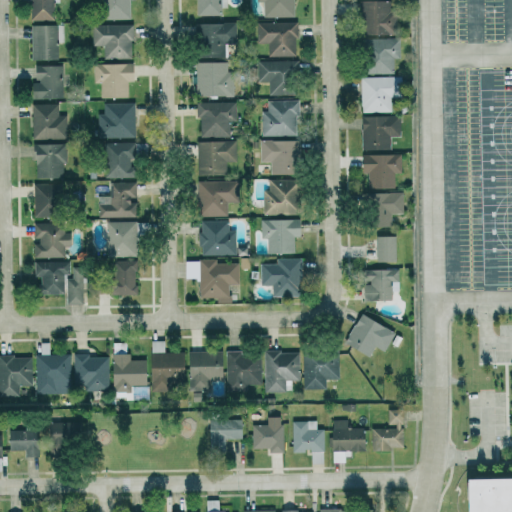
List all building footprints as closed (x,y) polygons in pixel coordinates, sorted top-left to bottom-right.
[(54,19),(53,0),(28,0),(29,20),(54,19)] [(91,0),(91,1),(99,1),(100,19),(130,19),(129,0),(91,0)] [(218,0),(193,0),(193,15),(219,15),(218,0)] [(262,17),(294,16),(293,0),(254,0),(254,1),(262,1),(262,17)] [(393,34),(393,9),(387,9),(387,0),(357,1),(357,34),(393,34)] [(255,22),(255,43),(267,42),(267,56),(295,56),(294,21),(255,22)] [(194,57),(222,56),(222,44),(234,43),(233,22),(194,23),(194,57)] [(28,25),(29,60),(57,60),(56,42),(62,42),(62,28),(60,28),(60,24),(28,25)] [(91,24),(91,45),(102,45),(102,59),(129,59),(129,24),(91,24)] [(398,38),(360,38),(360,73),(392,73),(391,58),(398,57),(398,38)] [(296,60),(255,61),(256,82),(266,81),(267,95),(290,94),(290,76),(297,75),(296,60)] [(195,96),(230,95),(229,61),(194,62),(195,96)] [(92,63),(92,83),(99,82),(99,97),(126,97),(126,81),(130,81),(130,63),(92,63)] [(61,65),(32,65),(31,80),(30,80),(30,99),(60,99),(61,65)] [(388,112),(388,99),(397,99),(397,76),(358,77),(359,112),(388,112)] [(265,111),(259,111),(260,135),(296,134),(295,99),(265,100),(265,111)] [(198,137),(227,136),(227,121),(234,121),(234,101),(194,102),(195,117),(198,117),(198,137)] [(133,137),(133,102),(102,102),(102,113),(96,113),(96,137),(133,137)] [(59,104),(30,103),(30,138),(58,139),(59,104)] [(358,116),(359,150),(388,149),(387,136),(398,136),(398,115),(358,116)] [(268,161),(268,175),(294,174),(293,139),(258,140),(258,162),(268,161)] [(195,175),(224,174),(224,160),(234,160),(234,140),(195,140),(195,175)] [(103,177),(130,176),(129,142),(102,142),(103,177)] [(63,177),(62,143),(32,143),(32,178),(63,177)] [(366,188),(392,188),(392,172),(399,172),(399,154),(359,154),(359,172),(365,172),(366,188)] [(260,214),(289,214),(290,179),(266,178),(266,190),(261,190),(260,214)] [(195,180),(196,216),(225,215),(224,202),(235,202),(235,180),(195,180)] [(96,217),(133,216),(133,201),(134,201),(134,181),(108,182),(109,195),(96,195),(96,217)] [(59,216),(58,183),(31,183),(32,217),(59,216)] [(400,191),(363,193),(365,227),(389,226),(389,213),(401,213),(400,191)] [(226,219),(196,220),(197,255),(233,254),(232,230),(226,230),(226,219)] [(258,219),(258,237),(264,237),(265,253),(292,253),(292,236),(297,236),(296,219),(258,219)] [(104,257),(133,256),(132,221),(104,221),(104,257)] [(62,257),(62,246),(69,246),(68,232),(62,232),(62,222),(31,223),(32,240),(31,240),(31,257),(62,257)] [(394,235),(373,236),(374,262),(394,261),(394,235)] [(297,296),(296,257),(273,258),(273,263),(258,263),(259,285),(269,284),(269,297),(297,296)] [(228,303),(228,285),(236,284),(235,263),(215,263),(215,258),(196,259),(197,298),(215,297),(215,303),(228,303)] [(37,294),(62,293),(61,274),(67,274),(67,261),(32,261),(32,276),(37,276),(37,294)] [(70,278),(64,278),(64,289),(78,290),(79,266),(70,265),(70,278)] [(390,300),(390,289),(396,289),(396,269),(361,269),(361,283),(360,283),(361,301),(390,300)] [(341,342),(366,357),(373,345),(382,351),(393,333),(359,313),(341,342)] [(324,388),(324,378),(336,378),(336,349),(301,350),(301,389),(324,388)] [(207,391),(208,380),(219,380),(219,351),(186,350),(185,390),(207,391)] [(262,392),(284,392),(283,379),(297,379),(297,350),(261,351),(262,392)] [(181,352),(160,352),(160,351),(148,351),(148,386),(182,386),(181,352)] [(224,392),(244,391),(244,384),(259,384),(258,351),(224,352),(224,392)] [(71,354),(72,385),(82,384),(82,390),(106,389),(106,356),(87,357),(87,353),(71,354)] [(143,359),(128,360),(127,353),(109,354),(110,392),(129,391),(129,385),(144,384),(143,359)] [(68,354),(33,354),(34,393),(68,393),(68,354)] [(0,356),(0,396),(17,396),(17,386),(30,385),(29,355),(0,356)] [(370,449),(401,448),(400,408),(385,408),(386,426),(369,427),(370,449)] [(223,449),(223,437),(240,438),(240,419),(207,418),(206,449),(223,449)] [(321,428),(314,428),(314,419),(290,420),(290,451),(309,451),(309,463),(322,463),(321,428)] [(361,450),(361,426),(344,427),(344,419),(329,419),(330,462),(346,462),(345,451),(361,450)] [(46,446),(79,445),(78,421),(45,422),(46,446)] [(281,452),(281,423),(251,424),(251,448),(267,448),(267,452),(281,452)] [(35,429),(6,428),(6,449),(23,449),(22,456),(35,456),(35,429)] [(511,511),(511,478),(468,480),(468,511),(511,511)]
